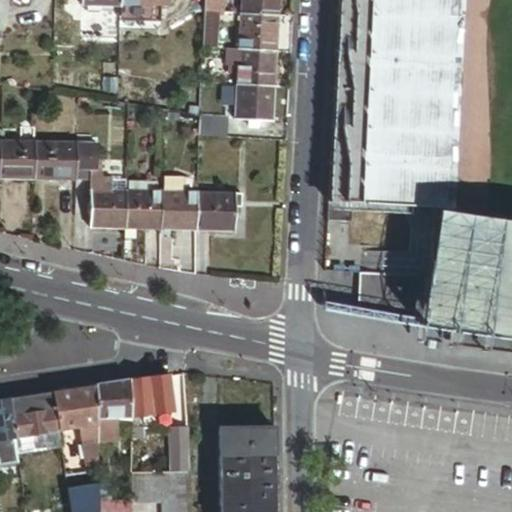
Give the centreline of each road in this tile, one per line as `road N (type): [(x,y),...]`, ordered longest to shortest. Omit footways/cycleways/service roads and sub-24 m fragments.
road 1 (residential): [(296,351),(315,0)]
road 2 (residential): [(13,291),(296,351)]
road 3 (residential): [(296,351),(511,385)]
road 4 (residential): [(298,511),(296,351)]
